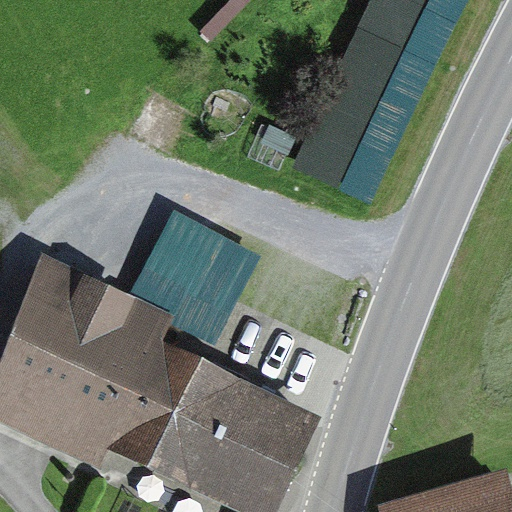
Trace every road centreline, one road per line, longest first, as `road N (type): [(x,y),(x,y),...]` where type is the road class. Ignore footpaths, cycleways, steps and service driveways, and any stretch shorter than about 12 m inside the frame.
road 1 (track): [(0,331),(43,230),(168,196),(415,278)]
road 2 (tertiary): [(511,68),(435,226),(337,511)]
